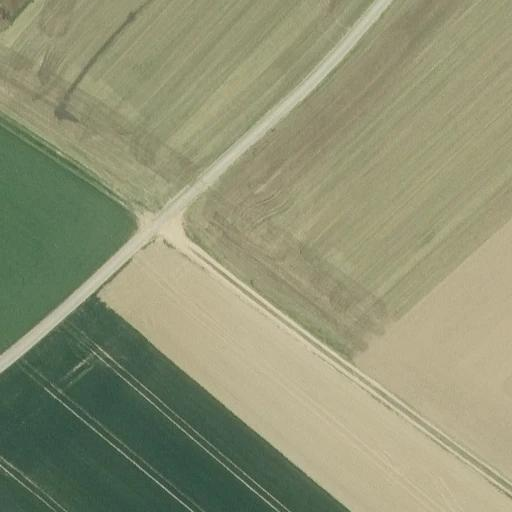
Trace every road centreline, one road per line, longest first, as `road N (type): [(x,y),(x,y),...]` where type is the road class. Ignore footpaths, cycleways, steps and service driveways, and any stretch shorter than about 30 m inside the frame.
road 1 (track): [(511,494),(153,226),(0,126)]
road 2 (track): [(380,0),(337,55),(0,366)]
